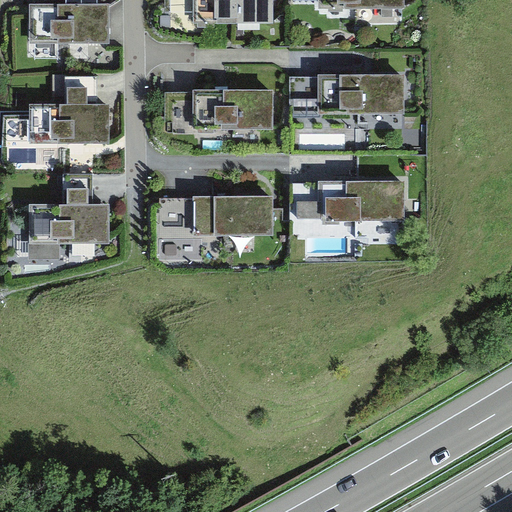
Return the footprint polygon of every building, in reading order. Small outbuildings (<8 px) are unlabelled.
[(108,0),(23,3),(25,56),(110,52),(108,0)] [(262,0),(166,0),(166,37),(263,36),(262,0)] [(387,0),(293,0),(296,41),(389,36),(387,0)] [(290,73),(290,77),(290,122),(404,121),(404,72),(290,73)] [(273,91),(168,90),(168,134),(273,136),(273,91)] [(107,100),(16,102),(17,158),(108,156),(107,100)] [(397,182),(292,181),(292,235),(396,236),(397,182)] [(271,236),(270,183),(153,185),(153,237),(271,236)] [(103,198),(11,200),(12,258),(104,257),(103,198)]
